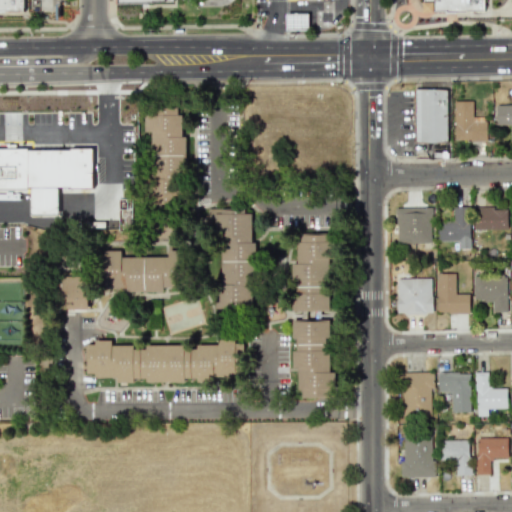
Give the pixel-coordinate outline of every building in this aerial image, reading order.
[(0,0),(23,0),(23,11),(0,11),(0,0)] [(423,0),(423,10),(484,10),(484,0),(423,0)] [(285,13),(307,13),(307,30),(285,30),(285,13)] [(415,89),(448,89),(448,142),(415,142),(415,89)] [(487,140),(486,121),(472,121),(472,100),(453,101),(454,140),(487,140)] [(511,104),(496,105),(496,124),(511,124),(511,134),(511,104)] [(185,163),(185,136),(182,136),(181,108),(143,109),(144,131),(151,131),(151,164),(185,163)] [(0,149),(92,149),(92,188),(0,188),(0,149)] [(29,214),(58,214),(57,188),(29,188),(29,214)] [(396,243),(432,242),(431,207),(395,208),(396,243)] [(507,228),(507,207),(474,207),(474,229),(507,228)] [(253,311),(253,208),(209,209),(209,231),(219,231),(219,311),(253,311)] [(459,240),(459,249),(470,248),(469,208),(453,208),(454,220),(437,221),(437,241),(459,240)] [(297,233),(296,263),(292,263),(291,310),(303,310),(303,312),(329,313),(330,233),(297,233)] [(104,288),(122,288),(122,290),(178,290),(178,262),(168,262),(168,256),(120,257),(120,250),(103,250),(104,288)] [(87,309),(88,272),(61,272),(60,309),(87,309)] [(469,313),(468,293),(454,294),(454,273),(436,273),(436,313),(469,313)] [(473,300),(492,301),(492,311),(506,312),(506,273),(473,273),(473,300)] [(396,278),(397,313),(432,313),(431,278),(396,278)] [(298,397),(330,397),(330,320),(292,320),(292,338),(296,338),(296,350),(292,350),(292,367),(298,367),(298,397)] [(243,377),(241,339),(217,340),(217,343),(132,348),(131,342),(86,344),(88,376),(116,375),(116,382),(133,382),(132,379),(145,378),(145,383),(183,381),(183,378),(196,377),(196,380),(243,377)] [(431,416),(430,388),(434,387),(433,371),(400,372),(401,417),(431,416)] [(469,412),(470,372),(437,371),(437,391),(451,392),(451,411),(469,412)] [(507,408),(506,387),(489,387),(489,373),(475,373),(476,416),(487,415),(487,408),(507,408)] [(433,476),(433,434),(401,434),(402,476),(433,476)] [(507,457),(507,437),(476,437),(476,474),(489,474),(489,458),(507,457)] [(439,460),(455,459),(455,475),(470,475),(469,439),(439,440),(439,460)]
